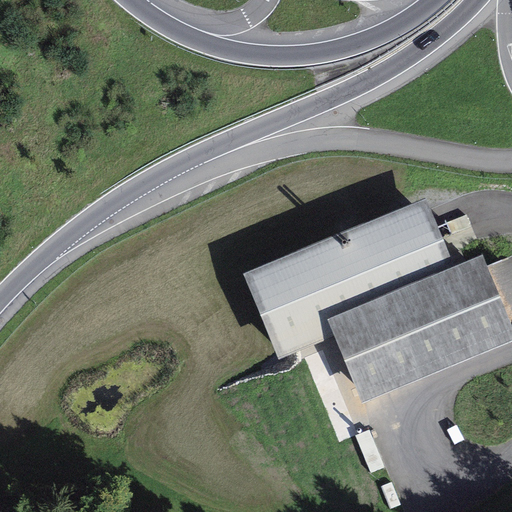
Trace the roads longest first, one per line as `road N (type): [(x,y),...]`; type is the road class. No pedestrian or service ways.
road 1 (trunk): [(0,299),(124,196),(374,78),(475,0)]
road 2 (trunk): [(433,0),(383,32),(284,54),(195,37),(134,0)]
